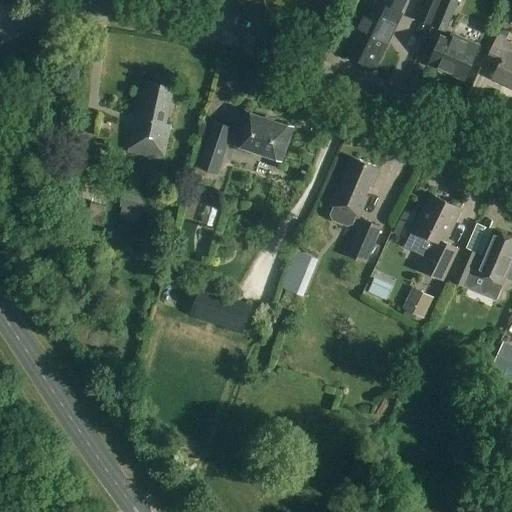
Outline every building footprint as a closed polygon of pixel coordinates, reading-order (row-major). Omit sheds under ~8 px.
[(386,43),(405,4),(407,0),(379,0),(379,1),(376,0),(370,0),(357,28),(360,29),(347,53),(377,68),(389,44),(386,43)] [(423,0),(415,20),(429,26),(440,0),(423,0)] [(453,0),(442,0),(432,27),(445,32),(457,2),(453,0)] [(427,64),(429,65),(464,81),(479,47),(480,45),(450,31),(448,37),(447,37),(441,34),(427,64)] [(511,86),(511,54),(506,52),(510,43),(497,36),(486,60),(500,67),(494,78),(511,86)] [(168,125),(176,89),(144,82),(136,119),(142,120),(140,131),(134,129),(129,152),(165,160),(172,126),(168,125)] [(95,91),(94,186),(117,186),(117,155),(127,155),(127,92),(95,91)] [(214,121),(202,156),(222,163),(230,140),(237,143),(235,147),(280,161),(291,128),(246,113),(239,136),(232,133),(234,127),(214,121)] [(355,156),(334,209),(332,208),(330,215),(332,221),(347,227),(352,224),(354,217),(360,220),(382,167),(355,156)] [(290,223),(317,234),(341,173),(314,163),(290,223)] [(130,167),(127,182),(149,187),(153,172),(130,167)] [(126,188),(122,207),(144,211),(148,193),(126,188)] [(406,247),(427,257),(422,267),(420,271),(443,282),(459,250),(445,243),(462,208),(432,194),(415,229),(406,247)] [(88,203),(85,218),(110,223),(113,208),(88,203)] [(178,227),(184,212),(171,207),(165,222),(178,227)] [(349,256),(367,264),(383,229),(365,221),(349,256)] [(503,284),(505,280),(511,282),(511,237),(494,230),(484,255),(466,248),(452,281),(465,287),(472,271),(503,284)] [(286,289),(297,293),(302,296),(318,260),(300,252),(285,288),(286,289)] [(271,300),(282,267),(257,258),(246,291),(271,300)] [(190,315),(242,333),(252,304),(200,286),(190,315)] [(419,291),(409,311),(416,314),(424,318),(424,317),(434,298),(419,291)] [(511,346),(503,342),(489,372),(511,382),(511,346)] [(278,370),(267,366),(264,376),(274,380),(278,370)] [(475,405),(493,402),(491,389),(473,392),(475,405)]
